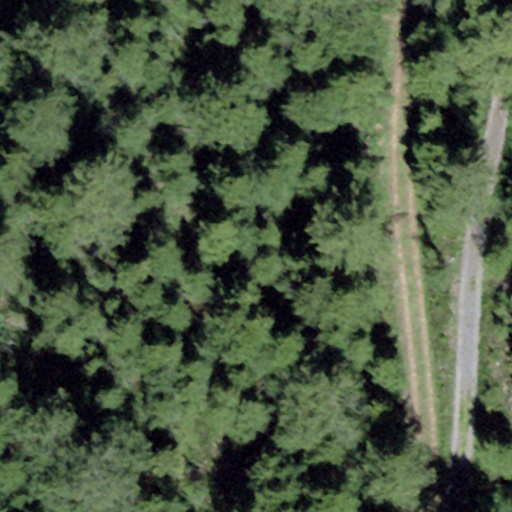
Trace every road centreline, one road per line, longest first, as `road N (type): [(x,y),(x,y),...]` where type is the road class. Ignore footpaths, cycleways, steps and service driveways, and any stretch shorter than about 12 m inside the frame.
road 1 (track): [(439,511),(412,241),(413,0)]
road 2 (track): [(511,70),(484,183),(444,511)]
